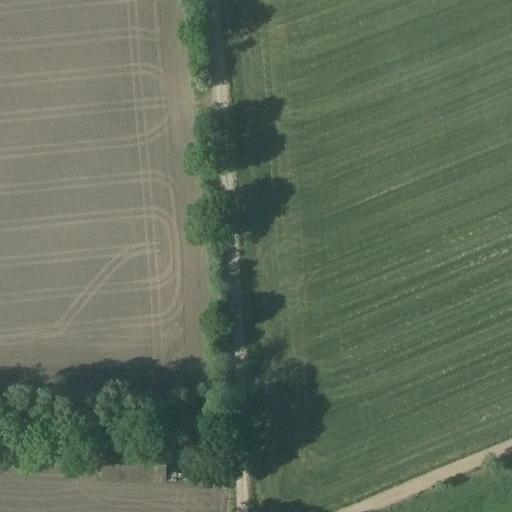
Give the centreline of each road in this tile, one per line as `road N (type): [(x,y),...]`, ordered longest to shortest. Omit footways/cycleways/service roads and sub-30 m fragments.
road 1 (track): [(239,511),(235,313),(212,0)]
road 2 (track): [(357,511),(511,446)]
